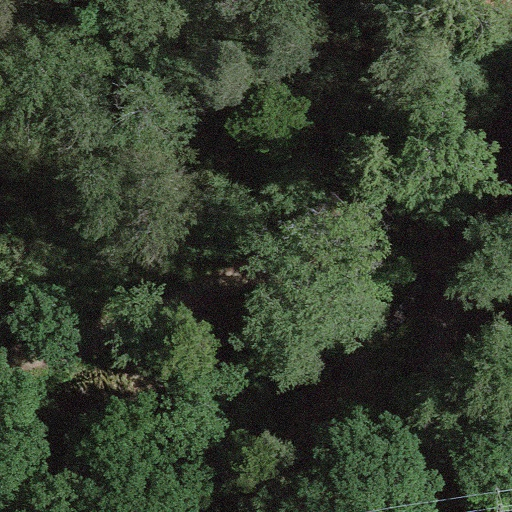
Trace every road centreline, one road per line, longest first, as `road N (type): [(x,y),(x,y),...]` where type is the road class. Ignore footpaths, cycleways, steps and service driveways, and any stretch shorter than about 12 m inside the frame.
road 1 (track): [(0,365),(282,274),(492,139),(511,111)]
road 2 (track): [(325,511),(299,404),(441,172)]
